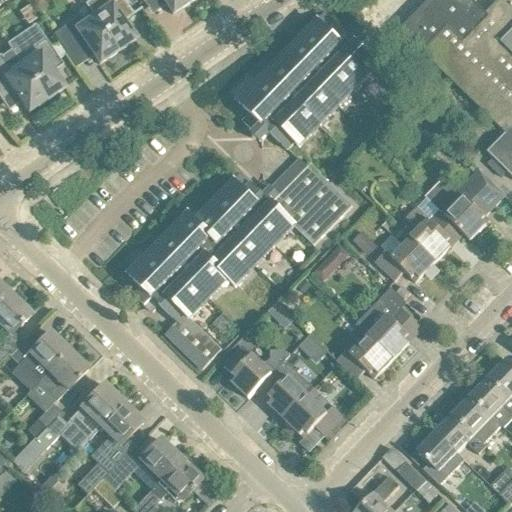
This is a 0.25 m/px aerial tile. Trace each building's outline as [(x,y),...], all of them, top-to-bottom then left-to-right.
[(136,40),(124,23),(134,16),(123,0),(91,0),(85,5),(94,18),(117,53),(136,40)] [(147,0),(161,0),(166,6),(172,15),(190,3),(188,0),(141,0),(143,3),(147,0)] [(473,2),(470,0),(431,0),(430,0),(429,0),(429,1),(433,5),(425,13),(421,9),(420,10),(420,11),(402,30),(401,29),(400,30),(424,54),(423,54),(424,55),(425,54),(445,73),(444,75),(445,75),(446,74),(466,94),(465,95),(466,96),(467,94),(487,114),(486,115),(486,116),(488,115),(507,134),(488,153),(511,176),(511,0),(502,0),(493,9),(494,10),(487,17),(472,3),(473,2)] [(328,12),(325,15),(306,35),(308,38),(292,54),(290,52),(279,63),(282,66),(273,74),(270,71),(259,82),(262,85),(254,93),(251,91),(239,103),(252,116),(245,123),(264,141),(271,134),(288,151),(296,143),(301,148),(386,60),(373,48),(377,44),(366,34),(359,41),(328,12)] [(117,53),(94,18),(84,25),(79,18),(61,30),(63,34),(74,50),(84,43),(99,65),(117,53)] [(59,60),(46,41),(36,26),(7,46),(11,52),(12,52),(46,102),(64,89),(49,67),(59,60)] [(1,59),(7,67),(0,72),(0,94),(3,99),(13,92),(28,114),(46,102),(12,52),(11,52),(1,59)] [(202,371),(216,357),(222,351),(191,321),(229,281),(236,288),(294,228),(313,247),(352,207),(310,166),(307,169),(299,162),(271,191),(264,184),(257,191),(241,175),(222,195),(225,198),(218,205),(215,203),(203,215),(206,217),(198,225),(188,216),(187,216),(190,219),(183,227),(180,224),(168,236),(171,239),(163,247),(160,244),(149,256),(151,259),(144,267),(141,264),(129,276),(141,288),(134,296),(145,306),(153,299),(178,323),(166,336),(202,371)] [(481,222),(494,209),(505,198),(479,172),(439,212),(459,232),(470,242),(489,223),(489,222),(485,226),(481,222)] [(439,212),(431,221),(417,208),(402,224),(407,228),(402,233),(435,265),(450,249),(446,245),(459,232),(439,212)] [(435,265),(402,233),(388,219),(381,226),(397,242),(404,248),(393,260),(386,253),(376,264),(396,283),(405,273),(412,280),(415,276),(419,280),(415,283),(416,284),(435,265)] [(339,250),(315,272),(323,282),(348,259),(339,250)] [(0,303),(8,294),(0,286),(0,303)] [(386,296),(357,325),(363,331),(394,361),(409,345),(405,341),(417,328),(422,332),(423,331),(416,325),(408,317),(401,311),(407,305),(391,290),(386,296)] [(8,294),(0,303),(0,327),(10,337),(19,328),(20,329),(23,326),(22,325),(31,316),(8,294)] [(347,352),(337,362),(343,368),(357,382),(366,372),(370,376),(374,373),(378,376),(374,380),(375,381),(394,361),(363,331),(356,338),(363,345),(351,356),(347,352)] [(49,334),(35,348),(17,366),(37,385),(69,352),(49,334)] [(295,352),(311,368),(326,353),(310,337),(295,352)] [(0,364),(9,356),(0,347),(0,364)] [(249,400),(260,389),(279,369),(290,357),(285,352),(270,352),(270,360),(267,364),(259,364),(243,348),(238,353),(224,368),(237,380),(234,384),(230,380),(229,381),(249,400)] [(47,394),(54,401),(56,403),(67,391),(68,392),(88,371),(69,352),(37,385),(47,394)] [(488,380),(511,403),(511,366),(506,361),(488,380)] [(279,369),(260,389),(273,402),(269,406),(285,422),(315,391),(308,384),(301,391),(279,369)] [(493,420),(493,419),(504,430),(511,421),(511,403),(488,380),(470,398),(493,420)] [(89,400),(68,422),(88,441),(100,428),(123,405),(103,386),(89,400)] [(327,416),(321,411),(314,403),(321,397),(315,391),(285,422),(304,441),(315,429),(324,438),(344,419),(334,409),(327,416)] [(475,438),(475,437),(493,420),(470,398),(453,416),(475,438)] [(100,448),(90,459),(107,475),(113,469),(116,466),(126,455),(119,448),(121,447),(129,439),(143,424),(123,405),(100,428),(110,438),(100,448)] [(37,421),(26,432),(35,441),(46,430),(58,417),(61,414),(52,406),(37,421)] [(458,456),(468,445),(479,455),(486,448),(475,437),(475,438),(453,416),(435,434),(458,456)] [(46,430),(35,441),(36,442),(45,451),(45,450),(68,428),(58,417),(46,430)] [(439,474),(453,460),(458,456),(435,434),(417,453),(439,474)] [(160,482),(181,461),(160,441),(139,462),(160,482)] [(107,475),(102,480),(114,492),(138,467),(126,455),(116,466),(113,469),(107,475)] [(181,461),(160,482),(131,511),(132,511),(149,511),(167,495),(177,505),(180,502),(181,503),(202,482),(181,461)] [(397,473),(417,493),(427,484),(406,464),(397,473)] [(4,473),(0,476),(0,499),(15,484),(4,473)] [(51,478),(36,494),(49,506),(64,490),(51,478)] [(391,511),(384,505),(400,488),(390,478),(373,496),(375,497),(360,511),(391,511)] [(102,480),(92,490),(112,510),(121,500),(114,492),(102,480)] [(417,493),(435,510),(444,501),(427,484),(417,493)] [(511,484),(500,497),(511,507),(511,505),(511,484)] [(456,511),(449,505),(449,506),(444,501),(435,510),(436,511),(456,511)]
